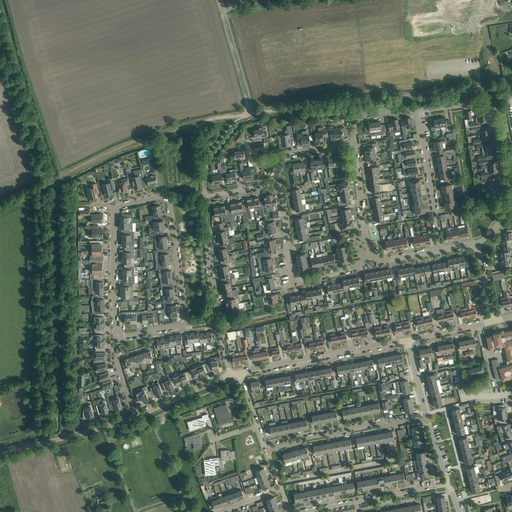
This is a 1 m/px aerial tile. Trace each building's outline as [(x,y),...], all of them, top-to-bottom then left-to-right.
[(497,0),(485,1),(485,0),(476,0),(463,2),(465,22),(499,18),(497,0)] [(405,121),(401,122),(402,129),(403,132),(405,132),(406,132),(406,128),(407,128),(412,127),(410,117),(404,119),(405,121)] [(445,118),(439,119),(441,127),(445,126),(445,128),(451,127),(450,120),(446,121),(445,118)] [(392,123),(388,124),(390,134),(400,132),(397,119),(392,120),(392,123)] [(441,127),(439,119),(434,120),(434,123),(430,124),(431,130),(436,129),(436,128),(439,127),(439,129),(441,129),(441,127)] [(376,135),(374,122),(368,123),(369,127),(365,127),(366,135),(371,134),(371,135),(376,135)] [(380,122),(374,122),(376,135),(381,134),(380,133),(385,132),(384,125),(380,125),(380,122)] [(291,145),(290,140),(293,139),(293,141),(294,141),(291,125),(286,126),(287,130),(285,130),(285,135),(281,135),(282,144),(279,144),(279,149),(286,148),(286,146),(291,145)] [(266,129),(263,129),(263,126),(258,127),(258,130),(254,131),(255,137),(259,136),(260,138),(268,137),(267,132),(266,132),(266,129)] [(479,135),(491,133),(490,127),(481,129),(480,129),(479,126),(470,127),(471,131),(478,130),(479,135)] [(315,133),(316,142),(324,141),(323,137),(327,136),(326,129),(324,130),(324,127),(318,128),(319,133),(315,133)] [(333,129),(335,139),(339,139),(339,137),(347,136),(346,131),(345,131),(345,127),(333,129)] [(238,142),(244,135),(241,132),(235,140),(238,142)] [(296,134),(297,137),(298,142),(301,141),(302,146),(310,144),(309,135),(303,136),(302,133),(296,134)] [(445,143),(444,138),(440,139),(440,141),(434,142),(435,150),(443,149),(442,143),(445,143)] [(413,147),(412,142),(407,143),(406,139),(404,140),(399,141),(401,150),(408,148),(413,147)] [(496,149),(495,144),(485,145),(484,142),(482,143),(476,144),(476,148),(482,147),(482,151),(496,149)] [(265,151),(263,143),(254,144),(255,151),(261,150),(261,152),(265,151)] [(365,148),(365,155),(378,153),(378,151),(379,150),(378,149),(378,148),(377,147),(377,146),(376,143),(369,144),(370,147),(364,148),(365,148)] [(238,152),(234,152),(235,158),(239,157),(239,160),(245,159),(243,147),(237,148),(238,152)] [(400,153),(402,159),(406,158),(409,157),(415,156),(414,150),(409,152),(408,148),(401,150),(397,150),(398,154),(400,153)] [(478,160),(479,161),(487,160),(487,156),(497,155),(496,149),(482,151),(483,155),(476,157),(477,160),(478,160)] [(378,153),(365,155),(366,161),(372,160),(373,165),(380,164),(379,159),(376,160),(376,155),(379,155),(378,153)] [(406,162),(407,167),(411,166),(416,165),(415,159),(410,160),(409,157),(406,158),(402,159),(398,160),(399,163),(406,162)] [(153,158),(147,159),(148,165),(151,164),(153,172),(157,171),(155,161),(154,161),(153,158)] [(329,169),(326,169),(328,181),(332,180),(332,176),(331,176),(331,171),(332,170),(332,167),(335,166),(333,158),(329,158),(328,160),(329,169)] [(324,181),(328,181),(326,169),(323,170),(322,161),(321,160),(316,160),(317,169),(318,172),(321,172),(322,173),(323,173),(324,178),(324,181)] [(487,168),(499,166),(498,160),(489,162),(489,163),(488,163),(487,160),(479,161),(479,165),(485,164),(486,168),(487,168)] [(299,172),(298,163),(294,164),(292,165),(294,173),(294,175),(291,175),(292,183),(296,183),(295,175),(297,175),(297,172),(299,172)] [(250,168),(246,168),(247,170),(242,171),(244,179),(245,180),(248,179),(248,178),(252,177),(251,171),(254,170),(253,166),(250,167),(250,168)] [(418,173),(417,168),(412,169),(411,166),(407,167),(401,168),(401,170),(403,170),(405,176),(412,175),(414,174),(418,173)] [(480,173),(481,177),(484,177),(490,176),(490,173),(491,173),(500,172),(499,166),(487,168),(488,172),(480,173)] [(131,178),(134,189),(142,187),(141,182),(144,182),(141,169),(133,171),(134,175),(135,175),(135,177),(131,178)] [(239,177),(238,169),(232,170),(229,170),(230,173),(226,173),(227,180),(231,180),(231,181),(237,180),(236,176),(238,175),(239,177)] [(449,178),(448,172),(440,174),(441,179),(444,179),(444,182),(450,180),(453,180),(453,178),(450,178),(449,178)] [(146,176),(149,186),(157,184),(155,174),(146,176)] [(212,177),(213,184),(222,183),(221,175),(212,177)] [(488,182),(488,185),(500,183),(499,178),(485,180),(484,177),(481,177),(482,180),(483,180),(484,182),(488,182)] [(115,189),(113,178),(108,179),(108,183),(102,184),(103,191),(104,191),(105,196),(113,194),(112,190),(115,189)] [(117,184),(118,188),(119,193),(128,191),(126,185),(130,185),(128,178),(122,180),(122,182),(117,184)] [(337,182),(336,182),(336,184),(337,184),(338,184),(339,186),(340,193),(349,191),(349,189),(348,182),(342,183),(341,181),(337,182)] [(87,189),(90,199),(96,198),(95,192),(98,191),(96,183),(90,185),(91,189),(87,189)] [(485,191),(501,189),(500,183),(488,185),(489,188),(485,188),(481,189),(482,191),(485,191)] [(266,207),(263,208),(265,216),(265,219),(269,219),(267,208),(272,208),(269,195),(266,195),(266,197),(264,197),(266,207)] [(350,196),(341,198),(341,200),(338,201),(339,206),(345,204),(345,202),(351,201),(350,196)] [(246,212),(243,212),(241,201),(236,202),(238,215),(242,214),(244,221),(244,223),(248,223),(248,220),(248,219),(246,212)] [(152,207),(153,212),(154,215),(145,217),(146,221),(156,219),(155,216),(158,216),(163,215),(162,209),(161,209),(160,205),(152,207)] [(224,205),(219,206),(220,215),(221,218),(224,218),(225,220),(226,220),(226,222),(230,221),(229,214),(226,214),(224,205)] [(328,218),(330,217),(330,215),(332,215),(331,213),(337,212),(336,208),(327,210),(328,218)] [(91,215),(91,223),(103,223),(103,214),(98,214),(98,215),(91,215)] [(120,219),(120,223),(132,223),(132,220),(133,220),(133,214),(122,214),(122,217),(121,217),(121,218),(120,219)] [(306,223),(305,217),(308,217),(308,214),(301,215),(302,218),(295,219),(296,224),(303,223),(306,223)] [(384,220),(384,217),(388,216),(388,214),(383,215),(374,216),(376,222),(380,221),(381,224),(389,223),(389,220),(384,220)] [(351,218),(342,220),(344,229),(342,229),(342,231),(348,230),(347,228),(353,227),(352,220),(352,221),(351,218)] [(262,225),(263,229),(276,227),(275,221),(267,223),(266,220),(258,221),(259,225),(262,225)] [(165,229),(164,221),(154,222),(155,228),(149,228),(150,234),(158,233),(157,230),(165,229)] [(132,223),(120,223),(120,227),(121,228),(121,229),(126,229),(126,232),(127,232),(132,232),(132,223)] [(92,232),(92,238),(103,238),(103,229),(98,229),(98,226),(88,226),(89,232),(92,232)] [(217,232),(218,238),(227,236),(227,233),(229,232),(229,230),(233,229),(233,226),(228,227),(225,228),(226,230),(217,232)] [(256,235),(257,240),(264,238),(263,235),(277,232),(276,227),(263,229),(264,233),(263,234),(256,235)] [(453,240),(451,231),(448,231),(448,229),(445,229),(447,240),(448,241),(453,240)] [(122,236),(122,240),(134,240),(134,238),(134,232),(132,232),(127,232),(127,235),(123,235),(122,236)] [(154,235),(155,243),(167,242),(166,236),(163,237),(163,234),(154,235)] [(389,235),(389,236),(392,250),(398,249),(396,240),(393,241),(391,234),(389,235)] [(228,241),(229,244),(231,244),(230,238),(228,239),(227,236),(218,238),(219,243),(228,241)] [(264,238),(257,240),(258,244),(263,243),(263,247),(276,245),(275,239),(264,241),(264,238)] [(125,246),(125,249),(134,249),(134,240),(122,240),(122,244),(123,246),(125,246)] [(92,245),(92,250),(102,250),(102,245),(103,245),(103,241),(99,241),(98,241),(96,241),(90,241),(90,245),(92,245)] [(154,252),(157,252),(163,251),(163,248),(168,247),(167,242),(155,243),(156,250),(153,251),(154,252)] [(218,250),(219,255),(228,253),(227,250),(233,249),(231,244),(229,244),(226,245),(227,248),(218,250)] [(502,246),(503,252),(509,251),(509,252),(511,251),(511,244),(511,245),(502,246)] [(256,253),(257,258),(265,256),(268,256),(267,252),(277,250),(276,245),(263,247),(264,252),(256,253)] [(122,254),(122,258),(137,258),(137,257),(134,257),(134,249),(125,249),(125,252),(123,252),(123,254),(122,254)] [(90,256),(90,260),(103,260),(103,256),(102,256),(102,250),(92,250),(92,256),(90,256)] [(155,256),(156,261),(169,259),(169,253),(163,254),(163,251),(157,252),(157,255),(156,255),(155,256)] [(229,259),(230,262),(236,260),(235,257),(234,256),(232,255),(229,256),(228,253),(219,255),(220,261),(229,259)] [(273,264),(272,259),(270,258),(265,259),(265,256),(257,258),(258,261),(260,266),(273,264)] [(463,256),(458,257),(460,266),(459,266),(460,269),(469,267),(468,261),(464,262),(463,256)] [(124,263),(125,266),(134,266),(134,260),(137,260),(137,258),(122,258),(122,262),(123,262),(123,263),(124,263)] [(156,264),(156,270),(165,268),(165,265),(170,265),(169,259),(156,261),(156,264)] [(90,260),(90,270),(102,269),(102,263),(103,263),(103,260),(90,260)] [(220,272),(229,270),(228,267),(231,267),(230,262),(227,262),(228,265),(218,267),(220,272)] [(272,270),(274,268),(273,264),(260,266),(259,267),(259,268),(260,268),(261,272),(260,273),(260,276),(269,274),(268,271),(272,270)] [(122,269),(123,275),(135,275),(134,266),(125,266),(125,269),(122,269)] [(160,278),(172,276),(171,271),(166,271),(165,268),(156,270),(157,270),(159,269),(160,275),(160,278),(163,277),(160,278)] [(404,276),(402,268),(397,269),(398,275),(396,275),(398,284),(401,283),(400,280),(401,280),(401,277),(404,276)] [(92,279),(98,279),(104,279),(103,274),(102,275),(102,269),(90,270),(90,279),(92,279)] [(231,279),(235,278),(234,274),(232,273),(230,273),(229,270),(220,272),(221,278),(230,276),(231,279)] [(125,281),(125,284),(130,284),(132,284),(135,283),(135,275),(123,275),(123,281),(125,281)] [(161,284),(161,286),(168,286),(167,283),(173,282),(172,276),(160,278),(161,284)] [(275,288),(272,278),(268,279),(267,276),(261,277),(253,279),(253,283),(262,281),(263,285),(265,284),(267,290),(275,288)] [(92,279),(92,288),(104,287),(104,283),(103,283),(103,282),(98,282),(98,279),(92,279)] [(222,289),(231,287),(231,285),(233,284),(231,279),(229,279),(230,282),(221,284),(222,289)] [(121,287),(121,293),(133,292),(133,284),(135,284),(135,283),(132,284),(130,284),(125,284),(123,284),(123,287),(121,287)] [(333,299),(330,285),(324,286),(326,294),(328,293),(330,293),(331,299),(333,299)] [(162,292),(163,295),(174,293),(173,288),(168,289),(168,286),(161,287),(162,289),(162,292)] [(103,293),(104,291),(104,287),(92,288),(92,290),(92,294),(94,294),(94,296),(92,296),(102,296),(102,293),(103,293)] [(233,296),(239,294),(238,289),(232,290),(231,287),(222,289),(223,295),(232,293),(233,296)] [(511,305),(508,291),(503,292),(505,298),(501,299),(503,307),(511,305)] [(139,300),(138,298),(133,298),(133,292),(121,293),(121,298),(124,298),(124,301),(139,300)] [(163,301),(164,304),(172,303),(172,300),(175,299),(174,293),(163,295),(163,301)] [(241,294),(239,294),(233,296),(232,296),(233,299),(224,301),(225,304),(226,304),(227,306),(239,303),(240,303),(239,298),(241,298),(240,296),(242,296),(241,294)] [(278,302),(276,294),(266,296),(267,300),(268,300),(269,304),(278,302)] [(91,301),(91,305),(105,304),(105,301),(104,301),(104,299),(102,299),(102,296),(92,296),(93,301),(91,301)] [(296,304),(295,296),(289,297),(290,302),(286,303),(288,312),(292,311),(291,305),(296,304)] [(164,307),(165,312),(177,311),(176,305),(173,306),(172,303),(164,304),(164,307)] [(227,308),(226,308),(226,311),(226,312),(234,310),(235,313),(245,311),(244,307),(241,308),(239,308),(238,303),(227,306),(227,308)] [(470,303),(466,304),(469,317),(476,315),(474,306),(471,307),(470,303)] [(92,310),(93,314),(103,313),(103,310),(104,310),(105,309),(105,304),(91,305),(92,305),(92,310)] [(469,317),(466,304),(467,308),(467,310),(465,311),(464,309),(460,310),(462,319),(469,317)] [(151,314),(148,314),(148,323),(154,323),(154,317),(157,317),(157,313),(156,310),(151,311),(151,314)] [(452,310),(444,312),(446,320),(454,318),(452,310)] [(139,311),(130,312),(131,324),(137,323),(136,318),(139,318),(139,311)] [(148,311),(139,311),(139,318),(142,318),(142,323),(148,323),(148,314),(148,311)] [(165,312),(160,313),(157,313),(157,317),(158,320),(162,320),(161,316),(169,315),(169,318),(177,316),(177,311),(165,312)] [(131,324),(130,312),(122,312),(122,319),(125,318),(125,324),(131,324)] [(446,320),(444,312),(436,313),(438,322),(446,320)] [(94,314),(92,323),(105,322),(105,319),(104,320),(104,313),(103,313),(93,314),(94,314)] [(431,315),(423,316),(425,325),(433,323),(431,315)] [(425,325),(423,316),(421,317),(415,318),(417,327),(425,325)] [(403,332),(411,330),(409,321),(402,323),(402,325),(403,332)] [(92,323),(95,332),(104,331),(104,325),(105,325),(105,322),(92,323)] [(403,332),(402,325),(399,326),(399,323),(394,324),(396,333),(403,332)] [(385,329),(382,329),(383,335),(391,334),(389,325),(384,326),(385,329)] [(383,335),(382,329),(382,327),(374,328),(376,337),(383,335)] [(359,332),(360,338),(368,336),(367,328),(359,329),(359,332)] [(360,338),(359,332),(357,332),(356,330),(351,331),(352,334),(353,339),(360,338)] [(511,330),(503,332),(503,333),(500,333),(500,332),(493,334),(493,336),(489,337),(489,338),(486,339),(489,350),(496,348),(496,346),(503,345),(502,341),(504,341),(506,347),(505,347),(508,362),(511,361),(511,364),(499,368),(499,367),(500,367),(497,359),(491,360),(493,366),(492,366),(496,380),(502,378),(502,381),(507,379),(507,380),(511,379),(511,378),(511,377),(511,330)] [(95,332),(93,341),(106,340),(106,337),(105,337),(104,331),(95,332)] [(200,344),(199,334),(199,332),(193,333),(194,343),(194,346),(201,345),(200,344)] [(206,342),(207,345),(207,351),(212,351),(211,346),(214,345),(213,342),(211,332),(205,333),(206,342)] [(341,335),(338,336),(339,342),(347,340),(345,332),(340,332),(341,335)] [(339,342),(338,336),(335,336),(335,334),(330,335),(331,343),(339,342)] [(292,336),(293,342),(295,350),(302,349),(301,343),(298,344),(296,335),(292,336)] [(315,339),(316,342),(317,348),(324,347),(323,338),(319,338),(315,339)] [(159,358),(165,357),(165,355),(164,348),(162,339),(156,339),(158,350),(160,349),(161,356),(159,356),(159,358)] [(474,339),(467,340),(468,347),(476,345),(474,339)] [(93,341),(96,350),(105,349),(105,343),(106,343),(106,340),(93,341)] [(316,342),(313,342),(313,340),(308,341),(310,350),(317,348),(316,342)] [(468,347),(467,340),(459,342),(460,349),(468,347)] [(293,342),(289,343),(288,341),(285,342),(287,352),(295,350),(293,342)] [(453,343),(445,345),(446,352),(454,350),(453,343)] [(446,352),(445,345),(437,346),(439,353),(446,352)] [(271,349),(271,352),(272,357),(280,355),(279,347),(271,349)] [(264,352),(260,353),(261,359),(269,357),(268,352),(267,348),(264,349),(264,352)] [(105,349),(96,350),(94,359),(106,358),(107,358),(106,355),(105,355),(105,349)] [(244,351),(239,352),(241,363),(248,361),(246,349),(243,349),(244,351)] [(261,359),(260,353),(255,353),(255,350),(252,351),(254,360),(261,359)] [(150,351),(144,353),(147,363),(149,363),(150,361),(150,360),(153,359),(150,351)] [(241,363),(239,352),(234,353),(234,352),(229,352),(230,356),(231,355),(233,364),(241,363)] [(144,353),(137,355),(140,364),(143,363),(145,364),(147,363),(144,353)] [(402,354),(396,355),(398,364),(402,364),(402,368),(405,367),(403,361),(402,354)] [(137,355),(131,357),(135,368),(137,367),(138,365),(137,365),(140,364),(137,355)] [(396,355),(390,356),(391,363),(397,362),(397,365),(398,364),(396,355)] [(390,370),(392,370),(392,365),(391,363),(390,356),(383,357),(385,365),(386,367),(389,366),(390,370)] [(135,368),(131,357),(125,360),(127,368),(131,367),(132,368),(135,368)] [(211,360),(206,363),(210,371),(213,370),(216,370),(216,371),(218,369),(219,369),(217,361),(220,360),(219,357),(216,358),(217,360),(211,361),(211,360)] [(95,371),(107,369),(108,369),(107,363),(106,363),(105,360),(93,360),(97,370),(95,371)] [(361,376),(363,376),(362,372),(362,369),(361,370),(360,362),(354,363),(357,377),(357,380),(358,380),(358,385),(362,384),(361,380),(360,380),(359,376),(358,377),(358,374),(361,373),(361,376)] [(206,363),(196,365),(201,376),(204,375),(204,374),(210,371),(206,363)] [(357,377),(354,363),(348,364),(350,372),(350,375),(351,378),(353,378),(352,374),(355,374),(356,377),(357,377)] [(196,365),(188,371),(192,379),(198,377),(199,377),(201,376),(196,365)] [(467,370),(469,377),(485,372),(483,365),(467,370)] [(99,381),(110,377),(111,377),(109,372),(108,372),(107,369),(95,371),(100,380),(99,381)] [(188,371),(178,373),(183,384),(186,383),(186,382),(192,379),(188,371)] [(170,377),(174,388),(174,387),(181,385),(181,386),(183,384),(178,373),(171,379),(170,377)] [(427,376),(429,382),(436,380),(435,377),(438,376),(437,373),(427,376)] [(110,377),(99,381),(104,389),(113,386),(114,385),(112,380),(111,380),(110,377)] [(174,388),(170,377),(162,383),(165,391),(172,389),(172,390),(175,388),(174,387),(174,388)] [(394,389),(394,390),(409,387),(408,380),(400,382),(400,381),(395,382),(396,389),(394,389)] [(429,382),(430,388),(438,387),(436,380),(429,382)] [(162,393),(163,393),(158,381),(150,388),(151,391),(149,392),(150,395),(153,394),(153,396),(157,395),(157,396),(163,393),(162,393)] [(251,383),(252,389),(253,393),(260,392),(259,387),(260,387),(259,381),(251,383)] [(384,392),(386,391),(384,381),(378,383),(380,392),(384,392)] [(148,398),(144,387),(135,394),(139,402),(143,401),(148,399),(148,398)] [(430,388),(432,395),(439,393),(438,387),(430,388)] [(385,395),(384,392),(380,392),(382,401),(399,397),(398,394),(386,396),(384,397),(383,396),(385,395)] [(432,395),(433,401),(441,399),(439,393),(432,395)] [(110,401),(113,410),(116,409),(116,410),(122,408),(121,408),(122,407),(118,396),(110,401)] [(403,399),(404,406),(412,404),(411,398),(403,399)] [(108,411),(105,400),(104,400),(99,399),(94,402),(95,406),(96,406),(99,414),(108,411)] [(441,399),(433,401),(435,407),(443,405),(441,399)] [(382,402),(381,402),(383,410),(390,409),(388,400),(382,402)] [(83,409),(83,419),(88,417),(88,418),(94,416),(90,404),(83,409)] [(348,406),(347,406),(350,417),(356,416),(354,408),(354,404),(348,405),(348,406)] [(412,404),(404,406),(406,413),(414,411),(412,404)] [(216,414),(219,414),(222,423),(231,420),(228,412),(227,410),(228,410),(226,405),(215,409),(216,414)] [(350,417),(347,406),(338,407),(339,411),(342,410),(344,418),(350,417)] [(497,411),(497,414),(506,413),(506,407),(499,408),(499,407),(499,406),(492,407),(493,411),(497,411)] [(451,410),(453,416),(461,414),(459,408),(451,410)] [(506,413),(497,414),(498,418),(494,419),(495,424),(502,422),(501,421),(500,421),(500,420),(507,419),(506,413)] [(205,420),(209,419),(207,414),(202,415),(202,417),(187,422),(189,428),(193,427),(194,430),(206,426),(205,420)] [(453,416),(454,422),(462,420),(461,414),(453,416)] [(281,422),(282,425),(284,433),(290,432),(288,423),(287,420),(281,422)] [(454,422),(456,428),(464,426),(462,420),(454,422)] [(499,434),(502,432),(511,429),(508,424),(502,426),(502,425),(502,423),(495,425),(499,434)] [(464,426),(456,428),(458,435),(465,433),(464,426)] [(511,432),(511,429),(502,432),(503,435),(500,438),(501,442),(508,439),(507,438),(506,438),(506,437),(511,434),(511,432)] [(193,442),(195,449),(203,447),(200,438),(198,439),(197,437),(192,438),(191,435),(184,438),(186,444),(193,442)] [(459,439),(460,445),(468,443),(467,437),(459,439)] [(511,447),(511,441),(508,443),(508,442),(509,441),(508,440),(502,443),(504,447),(505,450),(508,449),(511,447)] [(460,445),(462,452),(470,450),(468,443),(460,445)] [(321,453),(319,445),(313,446),(315,454),(316,458),(322,456),(321,453)] [(306,447),(300,449),(303,457),(309,455),(306,447)] [(300,449),(294,451),(297,459),(303,457),(300,449)] [(230,460),(230,459),(235,459),(234,451),(228,451),(228,450),(220,451),(222,461),(230,460)] [(294,451),(288,453),(291,461),(297,459),(294,451)] [(291,461),(288,453),(283,454),(285,462),(291,461)] [(471,456),(463,458),(465,464),(473,462),(472,458),(476,457),(475,455),(471,456)] [(208,460),(204,460),(205,465),(206,475),(215,474),(214,466),(219,465),(219,462),(219,458),(218,458),(218,457),(213,458),(210,458),(210,462),(208,462),(208,460)] [(427,464),(425,458),(417,459),(414,460),(415,466),(427,464)] [(415,466),(416,472),(428,470),(427,464),(415,466)] [(466,469),(468,475),(476,473),(474,467),(466,469)] [(265,474),(263,468),(264,468),(263,468),(256,471),(258,477),(265,474)] [(509,479),(505,471),(504,468),(499,471),(500,473),(503,482),(509,479)] [(246,471),(239,474),(241,480),(244,479),(243,476),(247,474),(246,471)] [(468,475),(469,481),(477,479),(476,473),(468,475)] [(258,477),(260,483),(268,480),(265,474),(258,477)] [(397,474),(390,476),(392,484),(398,482),(397,474)] [(390,476),(383,477),(385,485),(392,484),(390,476)] [(383,477),(377,478),(378,486),(385,485),(383,477)] [(377,478),(370,479),(372,488),(378,486),(377,478)] [(370,479),(364,481),(365,489),(372,488),(370,479)] [(469,481),(471,487),(479,485),(477,479),(469,481)] [(268,480),(260,483),(262,489),(270,486),(268,480)] [(365,489),(364,481),(357,482),(358,490),(365,489)] [(212,484),(211,482),(208,483),(203,485),(201,486),(206,500),(208,499),(205,491),(208,490),(207,486),(212,484)] [(347,483),(341,485),(342,493),(349,492),(347,483)] [(341,485),(334,486),(336,494),(342,493),(341,485)] [(479,485),(471,487),(472,493),(480,491),(479,485)] [(334,486),(327,487),(329,496),(336,494),(334,486)] [(327,487),(320,489),(322,497),(329,496),(327,487)] [(320,489),(314,490),(315,498),(322,497),(320,489)] [(241,490),(235,492),(238,500),(244,497),(241,490)] [(314,490),(307,491),(309,499),(315,498),(314,490)] [(307,491),(300,493),(302,501),(309,499),(307,491)] [(235,492),(229,494),(232,502),(238,500),(235,492)] [(302,501),(300,493),(294,494),(295,502),(302,501)] [(229,494),(224,497),(226,504),(232,502),(229,494)] [(105,495),(100,497),(102,501),(101,501),(102,506),(108,504),(105,495)] [(220,506),(218,499),(217,496),(211,498),(215,508),(220,506)] [(224,497),(218,499),(220,506),(226,504),(224,497)] [(266,500),(268,506),(276,503),(274,497),(266,500)] [(268,506),(270,511),(278,509),(276,503),(268,506)] [(434,505),(435,511),(446,509),(445,503),(438,504),(434,505)]
